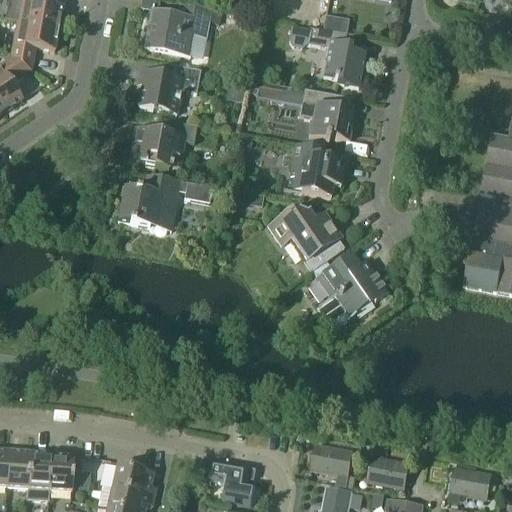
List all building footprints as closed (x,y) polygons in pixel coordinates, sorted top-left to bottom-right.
[(44,5),(44,0),(9,0),(5,24),(16,27),(58,34),(62,12),(40,8),(41,4),(44,5)] [(143,53),(143,56),(189,64),(193,42),(206,44),(211,15),(187,11),(185,23),(150,16),(143,53)] [(34,57),(31,56),(32,52),(54,56),(58,34),(16,27),(10,63),(31,76),(34,57)] [(300,54),(307,49),(328,53),(323,82),(337,84),(336,89),(358,93),(364,59),(350,56),(351,52),(344,50),(346,40),(292,30),(289,45),(294,52),(300,54)] [(10,63),(0,69),(0,113),(3,119),(22,106),(9,87),(13,85),(14,87),(31,76),(10,63)] [(143,77),(139,76),(136,91),(141,92),(138,106),(137,106),(136,115),(142,116),(143,115),(176,121),(180,97),(196,100),(200,76),(174,72),(172,82),(143,77)] [(282,103),(302,107),(299,121),(312,123),(309,143),(324,146),(324,148),(328,148),(329,143),(348,147),(354,118),(348,117),(340,116),(343,102),(304,95),(259,87),(249,85),(247,98),(256,100),(256,103),(282,107),(282,103)] [(129,166),(143,168),(145,168),(144,172),(167,176),(168,173),(178,175),(183,148),(193,149),(196,132),(162,126),(161,128),(165,129),(163,139),(143,135),(135,133),(132,149),(134,149),(131,165),(129,164),(129,166)] [(511,133),(510,144),(492,141),(481,198),(497,201),(489,244),(473,241),(463,291),(496,297),(511,300),(511,133)] [(309,143),(307,153),(323,155),(324,148),(324,146),(309,143)] [(330,204),(332,192),(340,193),(344,169),(344,167),(337,166),(338,158),(323,155),(307,153),(295,150),(286,194),(283,194),(283,195),(330,204)] [(212,192),(180,186),(146,180),(143,196),(135,195),(124,193),(117,227),(129,229),(143,232),(149,233),(151,223),(171,227),(169,237),(170,237),(178,196),(185,198),(184,203),(209,208),(212,192)] [(304,281),(305,282),(348,252),(348,251),(342,255),(335,246),(338,244),(322,221),(314,227),(308,218),(309,218),(308,217),(306,218),(293,216),(269,233),(269,234),(273,231),(284,248),(289,244),(292,249),(311,276),(304,281)] [(374,308),(386,300),(365,269),(347,281),(345,279),(342,281),(336,272),(346,265),(345,264),(316,284),(329,304),(317,313),(334,336),(355,321),(353,318),(372,305),(374,308)] [(315,451),(311,475),(337,480),(336,491),(352,494),(354,482),(348,481),(352,457),(315,451)] [(0,492),(5,493),(8,456),(0,455),(0,492)] [(8,456),(5,493),(27,495),(29,458),(8,456)] [(368,488),(404,494),(409,470),(383,465),(384,457),(374,456),(368,488)] [(26,504),(47,505),(48,496),(50,459),(29,458),(27,495),(26,504)] [(48,496),(71,498),(74,461),(50,459),(48,496)] [(211,467),(208,485),(226,488),(222,509),(243,511),(250,511),(255,486),(239,483),(241,472),(211,467)] [(143,477),(116,471),(111,494),(153,504),(155,493),(150,492),(153,479),(143,477)] [(454,474),(448,507),(458,509),(458,507),(462,508),(466,505),(467,502),(486,505),(491,481),(454,474)] [(90,477),(78,476),(78,488),(89,488),(90,477)] [(77,499),(88,500),(89,489),(89,488),(78,488),(77,499)] [(326,493),(322,511),(348,511),(351,498),(326,493)] [(145,511),(146,510),(151,511),(153,504),(111,494),(107,511),(145,511)] [(371,511),(381,511),(383,501),(374,499),(371,511)]
